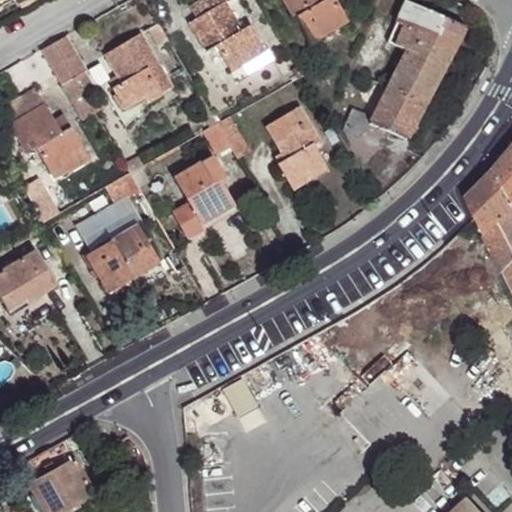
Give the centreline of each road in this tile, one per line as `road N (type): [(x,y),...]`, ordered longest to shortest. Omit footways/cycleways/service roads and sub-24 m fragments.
road 1 (secondary): [(155,363),(377,237),(446,172),(511,72)]
road 2 (secondary): [(0,447),(155,363)]
road 3 (residential): [(155,363),(168,511)]
